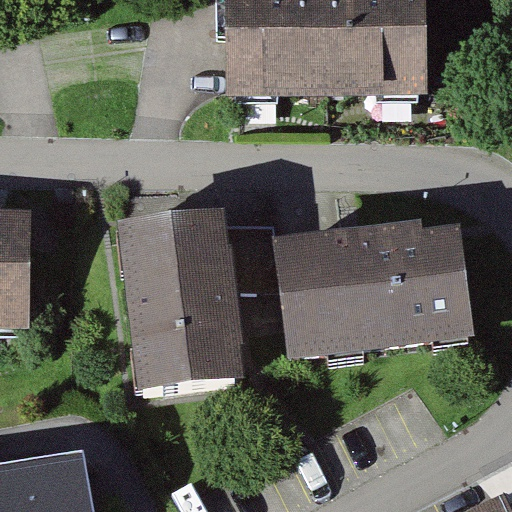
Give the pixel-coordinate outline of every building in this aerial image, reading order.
[(220,0),(223,97),(420,93),(418,0),(220,0)] [(197,218),(81,237),(108,400),(223,382),(197,218)] [(21,229),(0,228),(0,341),(21,341),(21,229)] [(423,248),(248,262),(257,370),(432,356),(423,248)] [(91,511),(82,456),(0,469),(0,511),(91,511)]
